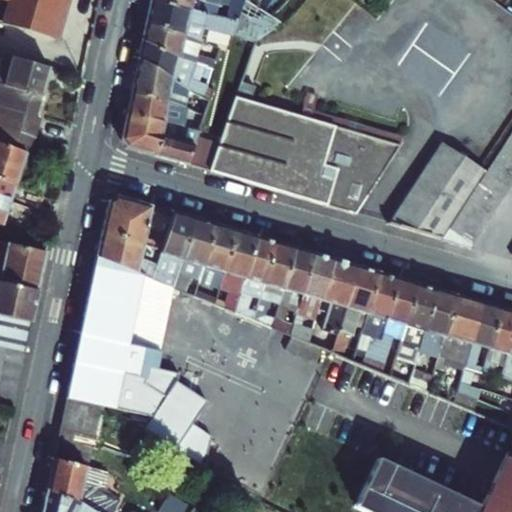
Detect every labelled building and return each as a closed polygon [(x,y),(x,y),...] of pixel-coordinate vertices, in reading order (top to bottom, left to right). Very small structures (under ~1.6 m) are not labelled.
[(0,0),(0,4),(3,6),(0,15),(0,31),(45,43),(56,0),(0,0)] [(62,0),(56,0),(45,43),(51,45),(62,0)] [(207,0),(148,0),(148,5),(204,15),(207,0)] [(228,0),(224,19),(235,21),(242,0),(228,0)] [(204,15),(148,5),(147,8),(143,26),(183,36),(201,40),(204,29),(231,34),(235,21),(224,19),(204,15)] [(183,36),(143,26),(139,44),(178,58),(189,62),(192,49),(181,46),(183,36)] [(256,82),(273,31),(254,43),(242,78),(256,82)] [(178,58),(139,44),(136,59),(173,81),(178,58)] [(197,57),(195,64),(211,69),(213,62),(197,57)] [(136,59),(128,95),(167,103),(173,81),(136,59)] [(23,134),(30,136),(35,121),(30,120),(43,73),(3,62),(0,72),(0,91),(10,94),(1,127),(23,134)] [(212,90),(206,86),(202,98),(208,102),(212,90)] [(210,173),(354,216),(398,149),(249,102),(254,89),(240,86),(220,145),(210,173)] [(128,95),(123,116),(176,127),(190,130),(197,131),(203,114),(190,110),(186,121),(164,116),(167,103),(128,95)] [(125,148),(155,157),(160,136),(173,138),(176,127),(123,116),(118,141),(125,148)] [(0,184),(10,187),(23,134),(1,127),(0,126),(0,184)] [(155,157),(185,166),(195,137),(197,131),(190,130),(187,142),(173,138),(160,136),(155,157)] [(511,133),(486,173),(440,241),(470,250),(511,185),(511,133)] [(185,166),(210,173),(220,145),(195,137),(185,166)] [(444,144),(389,226),(440,241),(486,173),(444,144)] [(0,226),(3,227),(10,187),(0,184),(0,226)] [(105,203),(99,234),(141,246),(146,225),(153,227),(158,210),(113,197),(105,203)] [(175,286),(181,263),(194,221),(171,214),(162,245),(160,252),(151,283),(160,287),(173,292),(175,286)] [(181,263),(201,269),(214,227),(194,221),(181,263)] [(201,269),(222,275),(234,233),(224,230),(214,227),(201,269)] [(222,275),(242,281),(255,239),(234,233),(222,275)] [(99,234),(93,260),(139,278),(151,283),(160,252),(153,250),(141,246),(99,234)] [(0,237),(0,285),(37,293),(46,248),(0,237)] [(242,281),(234,310),(233,317),(251,325),(253,317),(245,314),(250,298),(258,301),(274,245),(255,239),(242,281)] [(276,307),(278,302),(293,251),(274,245),(258,301),(276,307)] [(291,295),(299,297),(311,256),(293,251),(278,302),(287,306),(291,295)] [(299,297),(320,304),(332,262),(311,256),(299,297)] [(99,409),(111,411),(150,420),(163,401),(150,393),(141,388),(145,371),(154,372),(158,355),(146,353),(134,351),(136,343),(126,341),(139,278),(93,260),(64,401),(99,409)] [(320,304),(315,319),(325,322),(322,334),(337,340),(357,270),(332,262),(320,304)] [(357,270),(337,340),(335,346),(332,358),(342,362),(348,340),(351,341),(359,315),(365,316),(376,275),(357,270)] [(375,354),(397,281),(392,280),(376,275),(365,316),(360,337),(368,340),(362,361),(354,358),(352,366),(369,373),(371,365),(375,354)] [(151,283),(139,278),(126,341),(136,343),(134,351),(146,353),(160,287),(151,283)] [(184,289),(175,286),(173,292),(192,300),(196,288),(199,279),(195,278),(193,285),(186,283),(184,289)] [(399,343),(400,340),(416,287),(397,281),(375,354),(387,358),(393,341),(399,343)] [(0,318),(31,325),(37,293),(0,285),(0,318)] [(419,347),(423,334),(436,293),(416,287),(400,340),(419,347)] [(207,293),(196,288),(192,300),(207,306),(212,308),(214,301),(205,298),(207,293)] [(436,293),(423,334),(443,340),(456,299),(436,293)] [(470,345),(482,306),(456,299),(443,340),(437,359),(431,380),(426,396),(451,407),(452,407),(455,396),(458,386),(462,372),(463,369),(445,364),(452,340),(470,345)] [(234,310),(214,301),(212,308),(233,317),(234,310)] [(470,345),(489,351),(501,312),(482,306),(470,345)] [(511,314),(501,312),(489,351),(507,356),(511,338),(511,314)] [(261,320),(253,317),(251,325),(269,332),(271,325),(274,317),(263,313),(261,320)] [(0,318),(0,347),(6,348),(25,352),(31,325),(0,318)] [(287,339),(289,331),(271,325),(269,332),(287,339)] [(287,339),(292,341),(307,348),(310,336),(311,334),(300,330),(298,335),(289,331),(287,339)] [(310,336),(307,348),(324,354),(332,358),(335,346),(310,336)] [(511,382),(511,338),(507,356),(502,371),(499,383),(510,387),(511,382)] [(307,348),(292,341),(284,360),(316,374),(324,354),(307,348)] [(421,395),(333,361),(322,390),(410,424),(421,395)] [(483,369),(465,364),(463,369),(462,372),(481,378),(483,369)] [(369,373),(388,381),(390,373),(371,365),(369,373)] [(407,389),(409,380),(401,377),(403,370),(392,367),(390,373),(388,381),(407,389)] [(493,372),(483,369),(481,378),(499,383),(502,371),(494,369),(493,372)] [(154,372),(145,371),(141,388),(150,393),(154,372)] [(511,387),(510,387),(499,383),(481,378),(462,372),(458,386),(470,389),(511,404),(511,387)] [(431,380),(421,377),(418,383),(409,380),(407,389),(426,396),(431,380)] [(455,396),(466,400),(470,389),(458,386),(455,396)] [(466,400),(455,396),(452,407),(461,411),(466,400)] [(99,409),(64,401),(61,415),(95,423),(99,409)] [(495,411),(472,402),(468,413),(488,422),(490,423),(495,411)] [(61,415),(58,428),(92,436),(95,423),(61,415)] [(58,428),(55,443),(88,451),(92,436),(58,428)] [(84,469),(88,451),(55,443),(52,460),(84,469)] [(511,511),(511,455),(508,454),(480,509),(379,459),(359,499),(373,506),(369,511),(511,511)] [(52,460),(44,494),(76,504),(89,511),(113,511),(117,506),(93,493),(97,473),(84,469),(52,460)] [(44,494),(40,511),(89,511),(76,504),(44,494)] [(369,511),(373,506),(359,499),(355,508),(362,511),(369,511)]
